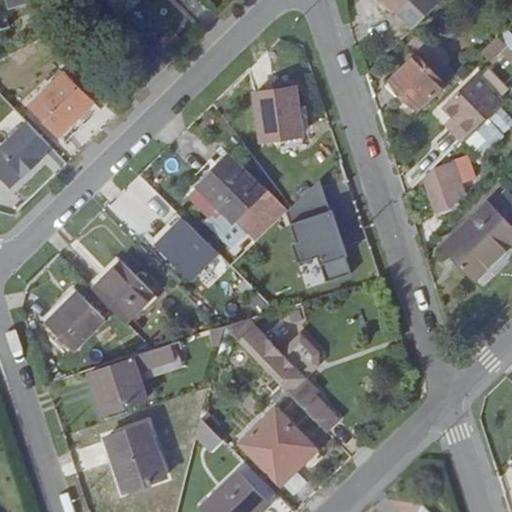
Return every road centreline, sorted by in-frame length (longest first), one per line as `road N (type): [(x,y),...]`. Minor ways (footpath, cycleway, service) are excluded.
road 1 (residential): [(308,0),(439,399)]
road 2 (residential): [(272,0),(0,277)]
road 3 (residential): [(0,333),(56,511)]
road 4 (residential): [(439,399),(323,511)]
